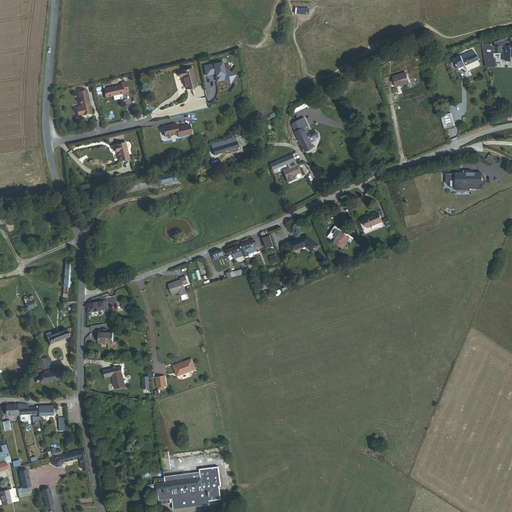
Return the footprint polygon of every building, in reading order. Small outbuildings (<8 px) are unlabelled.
[(511,59),(511,43),(511,44),(511,46),(509,46),(509,44),(504,44),(504,47),(503,47),(504,61),(511,61),(511,59)] [(388,60),(389,63),(411,51),(409,48),(388,60)] [(463,61),(475,56),(473,51),(461,57),(463,61)] [(461,57),(454,60),(455,61),(452,63),(453,67),(456,65),(458,70),(466,66),(468,72),(480,67),(477,61),(478,60),(476,55),(475,56),(463,61),(461,57)] [(216,81),(223,80),(229,83),(234,75),(222,68),(221,62),(203,66),(205,76),(214,74),(216,81)] [(191,69),(177,72),(179,77),(181,77),(184,89),(195,87),(191,69)] [(397,87),(409,84),(406,74),(394,77),(395,81),(395,83),(397,87)] [(121,85),(105,89),(107,97),(123,93),(123,92),(128,91),(125,81),(121,83),(121,85)] [(79,117),(91,114),(86,91),(77,93),(79,101),(78,101),(80,108),(77,109),(79,117)] [(327,93),(314,101),(318,108),(331,100),(327,93)] [(306,101),(290,109),(289,117),(310,107),(306,101)] [(444,129),(454,127),(451,114),(441,117),(444,129)] [(305,119),(295,124),(294,128),(306,152),(313,149),(311,145),(316,142),(319,139),(319,134),(316,132),(312,132),(308,134),(307,135),(305,131),(306,130),(310,128),(305,119)] [(176,124),(163,127),(165,137),(178,134),(179,136),(191,133),(189,124),(177,127),(176,124)] [(212,146),(214,156),(245,147),(242,137),(212,146)] [(125,142),(114,145),(116,153),(117,152),(120,161),(129,159),(125,142)] [(272,171),(284,166),(282,161),(270,165),(272,171)] [(295,180),(293,176),(300,173),(297,166),(284,172),(288,183),(295,180)] [(465,175),(445,174),(444,184),(449,184),(449,189),(455,189),(455,191),(469,191),(469,189),(481,189),(481,175),(470,175),(470,172),(465,172),(465,175)] [(177,181),(177,180),(183,179),(182,175),(179,176),(178,173),(147,181),(149,188),(177,181)] [(125,195),(149,188),(147,181),(147,179),(123,186),(125,195)] [(368,229),(383,222),(379,213),(364,220),(368,229)] [(344,250),(351,238),(341,232),(341,233),(338,231),(337,232),(333,237),(334,238),(336,240),(334,244),(344,250)] [(273,246),(269,236),(263,238),(267,248),(273,246)] [(315,254),(321,247),(307,237),(290,244),(294,253),(307,248),(315,254)] [(252,242),(251,240),(240,245),(241,246),(243,252),(244,257),(250,255),(248,250),(256,247),(254,241),(252,242)] [(241,252),(243,252),(241,246),(233,249),(233,248),(230,249),(230,251),(227,252),(229,257),(233,255),(241,252)] [(63,300),(71,299),(73,259),(66,258),(63,300)] [(232,279),(230,271),(222,273),(223,274),(218,276),(219,282),(232,279)] [(179,297),(186,295),(183,286),(188,284),(186,278),(181,279),(181,281),(168,285),(172,295),(178,293),(179,297)] [(279,294),(280,296),(289,292),(287,287),(278,291),(279,294)] [(28,309),(37,306),(33,296),(24,298),(28,309)] [(88,314),(108,310),(107,302),(87,306),(88,314)] [(53,336),(51,332),(47,335),(51,344),(69,336),(67,330),(53,336)] [(100,344),(113,344),(113,335),(100,334),(100,344)] [(192,359),(173,366),(177,376),(196,369),(192,359)] [(43,370),(52,368),(50,360),(41,361),(43,370)] [(122,368),(104,373),(106,379),(113,378),(116,391),(125,388),(122,375),(122,368)] [(41,383),(61,378),(59,370),(54,372),(53,369),(44,372),(45,374),(39,376),(40,378),(41,382),(41,383)] [(165,376),(156,377),(157,387),(166,386),(165,376)] [(19,416),(29,415),(29,408),(29,405),(18,404),(18,405),(19,416)] [(19,416),(18,405),(7,405),(7,417),(19,416)] [(40,416),(54,415),(54,406),(40,406),(40,416)] [(52,451),(48,452),(49,457),(62,454),(61,450),(56,451),(56,449),(52,450),(52,451)] [(85,450),(52,459),(53,465),(57,467),(61,467),(64,462),(79,458),(82,470),(89,468),(85,450)] [(164,471),(171,470),(169,453),(161,454),(164,471)] [(0,466),(7,465),(7,464),(6,461),(9,460),(8,457),(0,459),(0,466)] [(209,502),(221,500),(219,487),(221,487),(218,468),(200,471),(201,474),(202,488),(158,493),(159,502),(172,500),(172,504),(172,507),(182,505),(182,508),(201,506),(200,503),(209,502)] [(27,469),(20,471),(24,488),(20,489),(21,493),(32,491),(27,469)] [(158,493),(202,488),(201,474),(155,480),(155,485),(152,486),(151,482),(146,483),(147,491),(158,490),(158,493)] [(47,506),(54,505),(50,488),(43,490),(47,506)] [(0,493),(3,505),(13,503),(9,490),(0,491),(0,493)]
